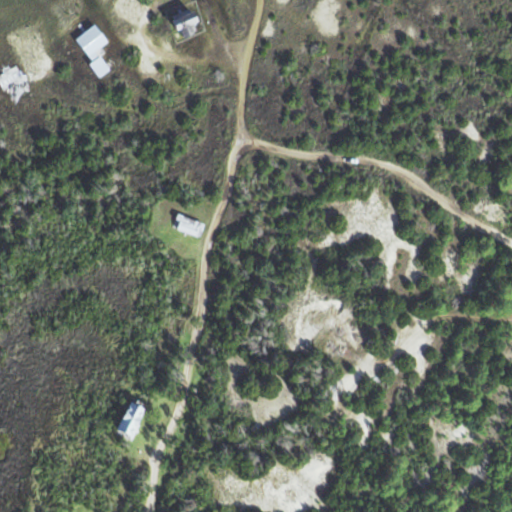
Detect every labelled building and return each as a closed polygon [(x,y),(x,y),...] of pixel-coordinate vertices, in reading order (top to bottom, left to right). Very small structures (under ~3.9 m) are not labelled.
[(170,17),(176,31),(180,29),(183,36),(193,31),(189,24),(196,21),(192,12),(189,14),(187,10),(170,17)] [(75,38),(92,60),(99,55),(94,49),(106,40),(94,24),(75,38)] [(89,63),(98,76),(108,68),(99,55),(92,60),(89,63)] [(0,73),(0,82),(3,88),(22,77),(16,65),(0,73)] [(176,211),(174,218),(179,219),(176,227),(199,236),(204,222),(176,211)] [(129,400),(114,430),(130,438),(139,422),(136,421),(144,406),(140,405),(142,401),(136,398),(133,402),(129,400)]
